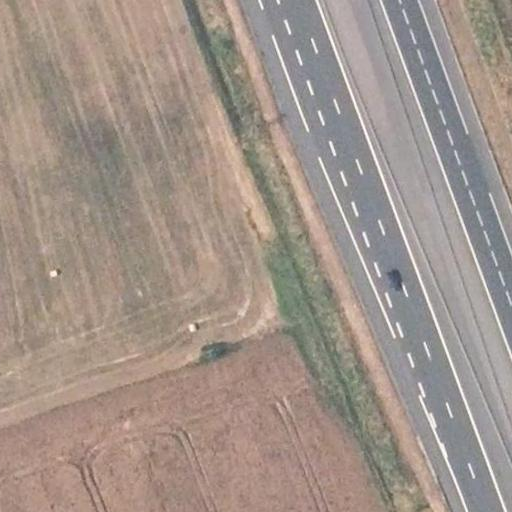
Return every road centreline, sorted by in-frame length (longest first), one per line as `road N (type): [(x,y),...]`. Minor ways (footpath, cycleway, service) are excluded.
road 1 (motorway): [(296,0),(485,511)]
road 2 (motorway): [(511,303),(398,0)]
